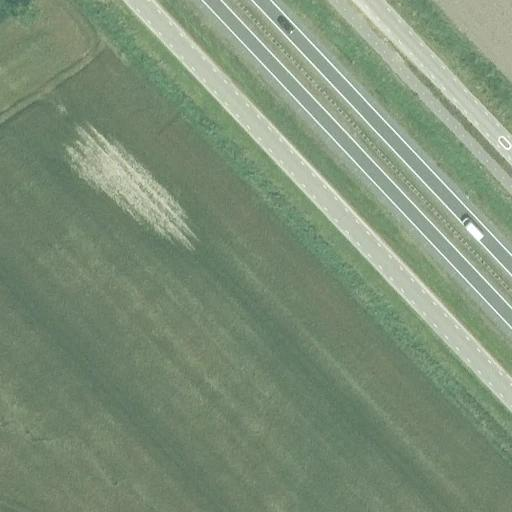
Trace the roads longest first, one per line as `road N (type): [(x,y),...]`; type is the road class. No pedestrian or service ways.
road 1 (unclassified): [(133,0),(511,396)]
road 2 (trunk): [(211,0),(511,316)]
road 3 (trunk): [(511,265),(260,0)]
road 4 (tertiary): [(369,0),(511,150)]
